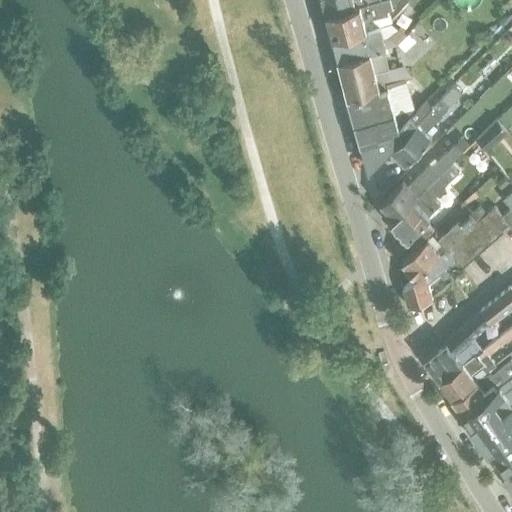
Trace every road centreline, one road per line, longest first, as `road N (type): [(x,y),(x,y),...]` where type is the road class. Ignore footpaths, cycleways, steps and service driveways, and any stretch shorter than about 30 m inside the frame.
road 1 (residential): [(399,354),(298,0)]
road 2 (residential): [(499,511),(399,354)]
road 3 (residential): [(511,268),(425,343),(399,354)]
